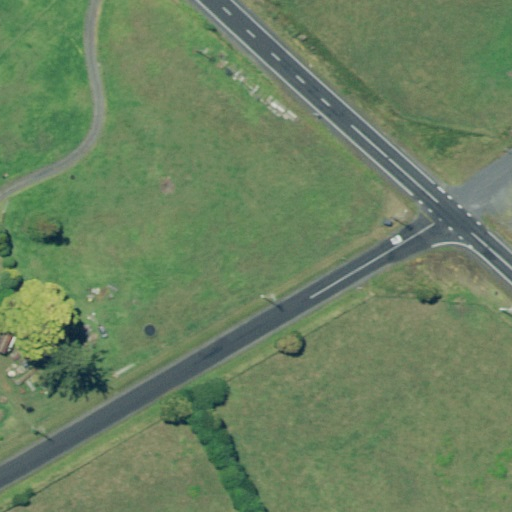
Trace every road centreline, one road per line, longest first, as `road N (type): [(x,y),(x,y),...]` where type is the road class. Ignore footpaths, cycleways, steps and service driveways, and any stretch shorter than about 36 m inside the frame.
road 1 (unclassified): [(0,478),(451,212)]
road 2 (tertiary): [(210,0),(451,212)]
